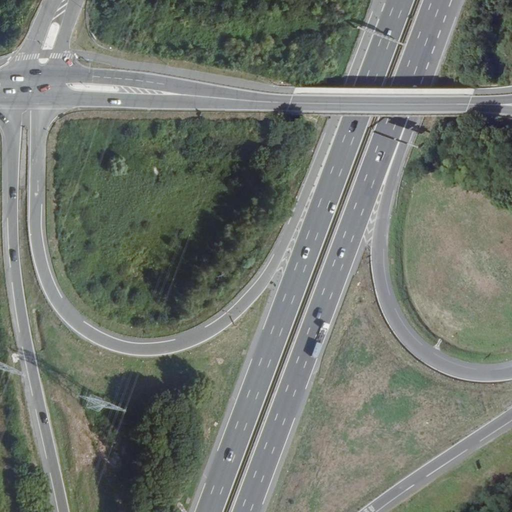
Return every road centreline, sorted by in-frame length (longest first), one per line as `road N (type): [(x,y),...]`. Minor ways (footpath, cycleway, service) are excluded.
road 1 (motorway): [(391,22),(362,48),(261,283),(220,323),(176,345),(135,349),(103,340),(54,297),(34,226),(40,97)]
road 2 (motorway): [(391,22),(208,511)]
road 3 (motorway): [(245,511),(408,76)]
road 4 (motorway): [(14,96),(18,295),(63,511)]
road 5 (motorway): [(511,372),(441,365),(398,328),(384,300),(377,240),(411,120),(408,76)]
road 6 (primary): [(40,97),(284,102)]
road 7 (primary): [(284,102),(54,75)]
road 8 (primary): [(284,102),(507,104)]
road 9 (motorway): [(368,511),(511,413)]
